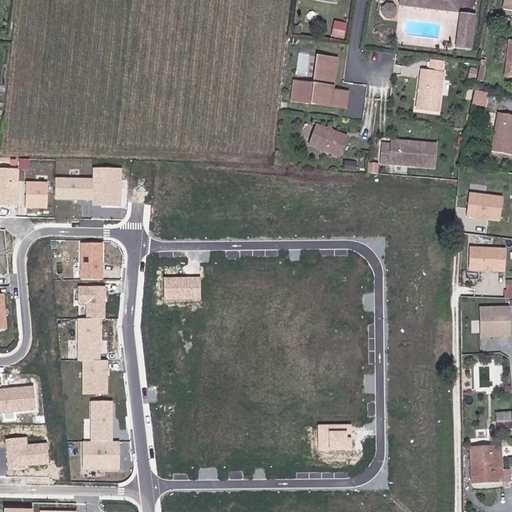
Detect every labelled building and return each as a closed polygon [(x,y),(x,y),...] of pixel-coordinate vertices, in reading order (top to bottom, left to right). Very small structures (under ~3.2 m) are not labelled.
[(399,0),(398,6),(456,13),(457,0),(399,0)] [(383,12),(383,14),(383,17),(384,19),(385,21),(387,22),(390,22),(392,22),(394,20),(396,18),(397,15),(397,13),(396,11),(394,9),(392,8),(389,8),(387,8),(385,10),(383,12)] [(472,15),(461,13),(456,48),(468,50),(472,15)] [(334,20),(332,36),(346,38),(348,22),(334,20)] [(511,40),(509,40),(503,74),(511,75),(511,40)] [(314,86),(294,84),(291,102),(344,109),(345,94),(331,92),(334,61),(317,58),(314,86)] [(478,65),(475,80),(479,81),(484,66),(478,65)] [(440,71),(419,70),(415,109),(437,111),(440,71)] [(470,103),(483,106),(486,92),(473,89),(470,103)] [(511,147),(511,112),(497,110),(491,148),(511,152),(511,147)] [(341,144),(307,139),(305,158),(340,163),(341,144)] [(389,146),(380,145),(378,164),(431,168),(433,146),(390,142),(389,146)] [(119,205),(120,168),(96,168),(94,204),(119,205)] [(0,205),(18,206),(19,170),(0,169),(0,205)] [(93,180),(55,179),(55,198),(93,199),(93,180)] [(46,181),(26,181),(26,207),(45,207),(46,181)] [(504,194),(466,191),(464,214),(501,217),(504,194)] [(103,277),(103,243),(81,243),(81,277),(103,277)] [(511,249),(469,246),(468,269),(509,271),(511,249)] [(199,278),(164,279),(164,300),(199,299),(199,278)] [(106,317),(107,285),(78,285),(78,303),(87,303),(87,317),(106,317)] [(511,305),(477,305),(477,336),(511,336),(511,305)] [(102,356),(102,321),(79,321),(79,356),(102,356)] [(108,393),(108,360),(83,361),(83,393),(108,393)] [(0,414),(36,411),(34,386),(0,389),(0,414)] [(112,400),(90,400),(91,440),(112,440),(112,400)] [(511,418),(500,419),(501,428),(511,427),(511,418)] [(350,426),(318,426),(318,452),(350,452),(350,426)] [(5,441),(8,467),(49,463),(47,444),(27,446),(26,439),(5,441)] [(119,442),(84,443),(84,467),(119,466),(119,442)] [(502,471),(501,460),(505,459),(504,444),(473,446),(475,481),(506,478),(506,471),(502,471)]
